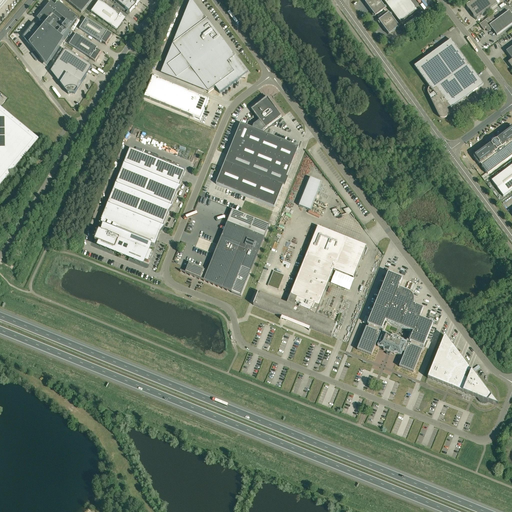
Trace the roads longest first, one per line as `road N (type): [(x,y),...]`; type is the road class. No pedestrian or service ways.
road 1 (unclassified): [(511,391),(494,434),(481,442),(245,346),(230,310),(165,279),(232,104),(272,76)]
road 2 (motorway): [(485,511),(0,313)]
road 3 (motorway): [(0,330),(450,511)]
road 4 (unclassified): [(511,382),(488,366),(272,76)]
road 5 (tertiary): [(340,0),(452,145)]
road 6 (unclassified): [(0,256),(80,126)]
road 7 (unclassified): [(80,126),(161,0)]
road 8 (unclassified): [(71,120),(0,217)]
